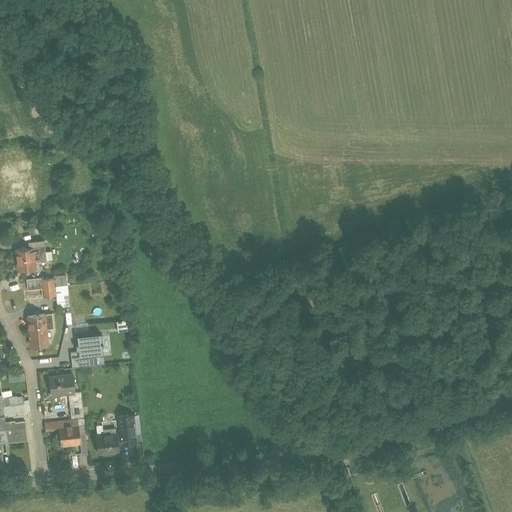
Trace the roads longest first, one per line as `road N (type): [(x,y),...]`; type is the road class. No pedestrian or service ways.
road 1 (track): [(0,36),(43,120),(61,130),(109,126),(122,141),(143,209),(276,421),(281,456)]
road 2 (unclassified): [(511,395),(356,449),(43,480)]
road 3 (residential): [(43,480),(31,370),(0,306)]
